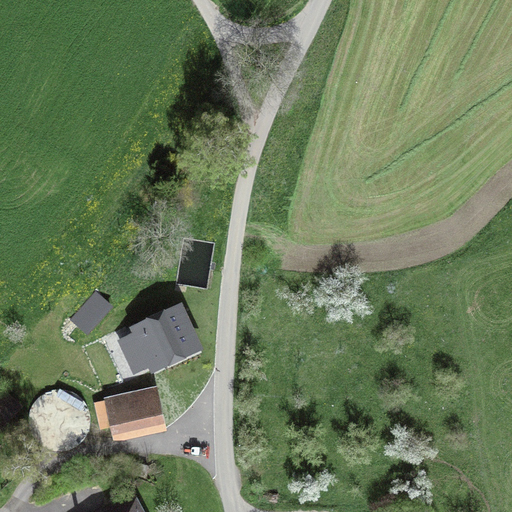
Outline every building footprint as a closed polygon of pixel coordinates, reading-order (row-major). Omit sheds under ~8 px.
[(85,328),(106,302),(92,291),(71,317),(85,328)] [(180,379),(208,372),(198,328),(170,335),(180,379)] [(0,394),(0,422),(17,404),(3,391),(0,394)] [(152,391),(96,402),(101,427),(157,416),(152,391)] [(148,465),(135,462),(132,473),(145,477),(148,465)] [(143,511),(136,499),(112,511),(143,511)]
